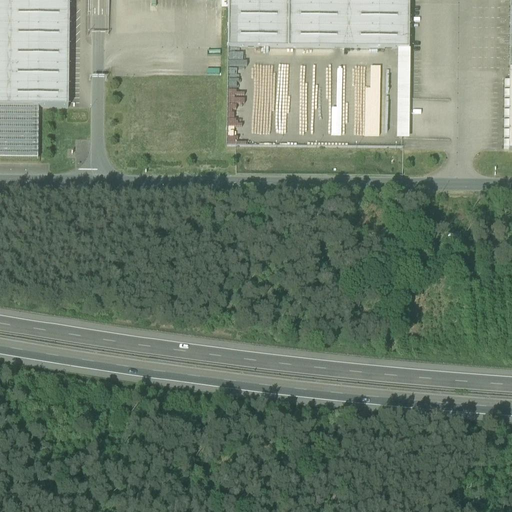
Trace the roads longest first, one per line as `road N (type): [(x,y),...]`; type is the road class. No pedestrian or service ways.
road 1 (motorway): [(0,345),(253,385),(511,410)]
road 2 (motorway): [(511,384),(267,362),(0,322)]
